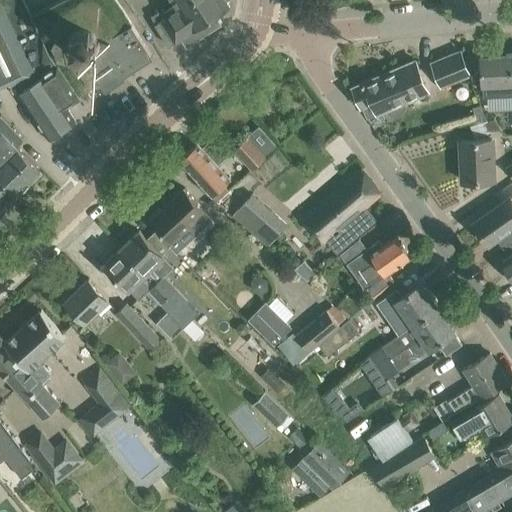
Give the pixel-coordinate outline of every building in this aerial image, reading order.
[(0,0),(0,83),(8,79),(12,88),(15,86),(19,91),(18,92),(49,138),(76,121),(67,107),(80,98),(78,94),(77,95),(47,49),(23,0),(0,0)] [(172,0),(175,4),(164,12),(162,8),(151,16),(169,45),(175,41),(230,6),(225,0),(172,0)] [(111,63),(123,75),(152,56),(131,24),(102,43),(102,40),(102,38),(101,35),(100,32),(99,30),(97,28),(95,26),(92,25),(90,24),(87,24),(84,24),(81,24),(79,25),(77,27),(74,29),(73,31),(71,33),(71,36),(70,39),(70,42),(71,44),(72,47),(73,49),(75,51),(77,53),(80,54),(82,55),(85,56),(99,83),(101,82),(96,73),(111,63)] [(431,62),(438,81),(441,86),(470,75),(460,51),(431,62)] [(511,53),(481,56),(482,76),(482,84),(483,97),(511,94),(511,53)] [(429,91),(415,59),(352,87),(361,107),(362,106),(367,117),(383,110),(386,113),(389,114),(394,115),(398,115),(402,112),(404,109),(405,103),(404,101),(429,91)] [(0,165),(23,188),(41,170),(17,145),(23,138),(0,115),(0,114),(0,165)] [(488,121),(477,123),(470,125),(473,136),(489,132),(489,130),(501,129),(494,118),(488,121)] [(233,149),(252,169),(266,156),(247,136),(233,149)] [(179,160),(192,174),(217,201),(229,189),(224,184),(231,178),(219,166),(218,164),(228,155),(212,138),(202,146),(198,142),(179,160)] [(463,181),(483,180),(493,179),(492,138),(461,140),(462,164),(465,164),(466,180),(463,180),(463,181)] [(0,165),(0,190),(10,201),(23,188),(0,165)] [(381,194),(361,168),(302,218),(323,242),(327,239),(337,251),(375,219),(365,207),(381,194)] [(169,245),(179,236),(189,247),(200,237),(197,233),(213,219),(184,188),(150,219),(159,228),(156,231),(169,245)] [(252,194),(234,213),(269,245),(281,232),(269,221),(275,215),(252,194)] [(490,210),(474,222),(475,224),(473,227),(479,235),(483,234),(489,243),(511,227),(511,229),(511,198),(510,197),(490,210)] [(139,230),(122,246),(191,319),(199,312),(164,275),(174,266),(163,255),(153,244),(139,230)] [(367,248),(346,263),(355,276),(358,274),(361,272),(370,284),(366,287),(373,298),(395,280),(389,272),(395,268),(411,256),(396,235),(382,244),(379,240),(367,248)] [(122,246),(104,263),(118,278),(129,289),(138,299),(147,290),(183,327),(191,319),(122,246)] [(511,254),(501,261),(503,265),(503,268),(505,272),(508,273),(511,278),(511,254)] [(108,299),(102,292),(89,278),(65,300),(85,321),(96,332),(107,321),(97,310),(108,299)] [(405,312),(413,324),(438,307),(421,282),(396,299),(397,300),(383,309),(391,321),(405,312)] [(168,344),(127,301),(114,313),(155,357),(168,344)] [(266,302),(249,319),(273,343),(290,326),(285,321),(268,305),(266,302)] [(346,320),(309,350),(316,360),(326,352),(327,353),(358,329),(359,329),(378,316),(368,302),(345,319),(346,320)] [(333,304),(296,333),(309,350),(346,320),(345,319),(333,304)] [(430,349),(438,343),(455,332),(438,307),(413,324),(361,360),(370,372),(376,367),(384,379),(399,370),(390,357),(408,345),(416,357),(429,348),(430,349)] [(0,368),(43,416),(59,401),(43,383),(50,377),(48,375),(51,373),(39,360),(65,336),(41,310),(5,342),(0,335),(0,368)] [(119,383),(134,372),(118,350),(103,361),(119,383)] [(463,369),(473,385),(449,400),(456,412),(507,380),(490,352),(463,369)] [(99,401),(76,418),(90,436),(129,405),(98,365),(81,378),(99,401)] [(286,384),(268,367),(260,376),(277,392),(286,384)] [(256,399),(252,403),(262,412),(276,426),(288,413),(274,399),(265,390),(258,396),(256,398),(256,399)] [(488,435),(497,430),(511,421),(511,416),(498,393),(481,403),(457,418),(465,430),(480,421),(488,435)] [(363,434),(380,459),(409,439),(393,414),(363,434)] [(442,421),(428,431),(434,439),(448,429),(442,421)] [(0,449),(21,478),(34,468),(0,424),(0,449)] [(84,461),(65,435),(52,445),(42,432),(26,444),(55,483),(84,461)] [(426,511),(479,511),(506,497),(511,492),(511,438),(496,448),(496,449),(491,451),(501,467),(426,511)] [(351,470),(319,440),(291,469),(320,496),(327,488),(330,491),(351,470)] [(419,467),(407,445),(371,465),(384,487),(419,467)]
